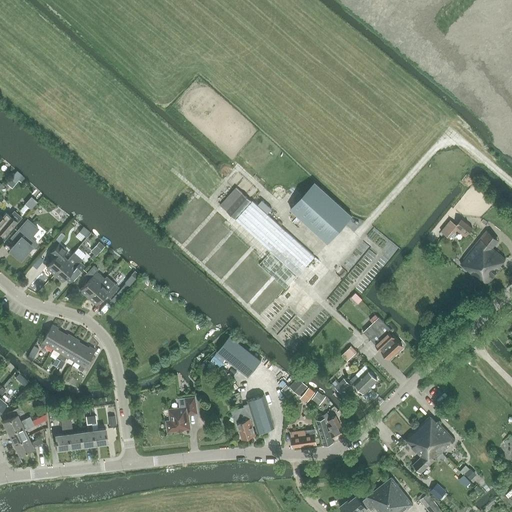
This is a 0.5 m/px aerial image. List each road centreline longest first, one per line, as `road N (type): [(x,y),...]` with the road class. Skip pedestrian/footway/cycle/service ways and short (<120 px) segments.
road 1 (tertiary): [(130,464),(335,448),(376,423),(511,289)]
road 2 (residential): [(0,279),(27,301),(87,321),(107,341),(130,464)]
road 3 (tertiary): [(2,478),(130,464)]
